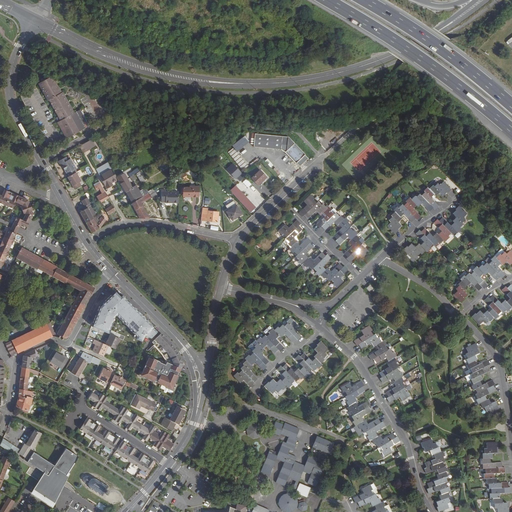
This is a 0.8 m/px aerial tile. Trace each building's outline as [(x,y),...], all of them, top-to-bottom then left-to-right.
[(45,103),(46,102),(55,118),(54,119),(56,124),(55,125),(64,141),(87,128),(77,112),(73,114),(61,94),(60,95),(50,78),(36,87),(37,89),(45,103)] [(88,93),(84,96),(88,102),(92,99),(88,93)] [(295,163),(299,166),(307,158),(304,155),(304,154),(294,143),(288,137),(277,136),(255,134),(252,133),(251,145),(254,145),(254,146),(281,149),(285,152),(295,163)] [(233,146),(237,151),(249,142),(245,136),(233,146)] [(91,145),(88,141),(77,148),(81,154),(86,151),(85,149),(91,145)] [(233,148),(228,152),(243,169),(248,164),(233,148)] [(75,173),(76,173),(75,169),(76,169),(70,159),(66,161),(65,158),(57,162),(59,165),(60,165),(61,167),(65,175),(66,174),(68,177),(75,173)] [(237,181),(242,176),(241,175),(233,167),(227,173),(230,176),(231,175),(237,181)] [(142,170),(135,173),(140,183),(147,180),(142,170)] [(99,178),(101,182),(110,173),(112,171),(99,178)] [(267,177),(260,171),(252,179),(258,185),(267,177)] [(68,177),(67,178),(74,190),(80,186),(78,183),(80,182),(75,173),(68,177)] [(113,177),(110,173),(101,182),(105,189),(109,187),(108,185),(110,184),(116,181),(116,180),(114,178),(114,177),(113,177)] [(132,189),(124,175),(117,179),(124,194),(132,190),(132,189)] [(242,184),(254,196),(258,192),(247,179),(242,184)] [(433,186),(429,189),(434,195),(436,196),(440,193),(441,194),(443,196),(447,193),(448,193),(451,190),(444,182),(440,185),(438,183),(434,187),(433,186)] [(236,185),(230,191),(251,213),(256,207),(236,185)] [(106,197),(100,186),(94,189),(95,192),(98,191),(101,195),(96,198),(97,200),(96,201),(97,203),(100,202),(106,197)] [(429,189),(428,187),(424,191),(425,192),(421,195),(434,208),(435,210),(439,206),(434,201),(431,198),(434,195),(429,189)] [(134,188),(132,189),(132,190),(124,194),(128,200),(135,196),(135,195),(138,194),(134,188)] [(188,189),(181,189),(181,199),(197,199),(197,188),(188,188),(188,189)] [(135,196),(128,200),(130,205),(138,201),(141,199),(139,196),(146,192),(145,190),(141,192),(138,194),(135,195),(135,196)] [(156,197),(152,190),(148,193),(148,195),(141,199),(138,201),(130,205),(138,220),(140,220),(148,220),(147,218),(140,204),(139,203),(148,199),(147,197),(149,196),(151,200),(156,197)] [(177,204),(177,193),(164,193),(164,191),(160,191),(160,202),(164,203),(164,204),(177,204)] [(0,198),(0,206),(4,208),(10,195),(6,193),(3,192),(0,198)] [(421,195),(420,194),(416,197),(415,196),(411,200),(417,205),(418,206),(422,203),(425,207),(430,211),(434,208),(421,195)] [(10,195),(4,208),(12,211),(15,204),(17,198),(14,197),(10,195)] [(307,205),(299,213),(303,217),(304,215),(317,203),(313,199),(314,198),(311,195),(304,201),(307,205)] [(27,202),(17,198),(15,204),(22,207),(22,208),(20,209),(22,212),(31,209),(29,205),(28,205),(27,202)] [(411,200),(410,198),(406,201),(407,203),(404,206),(416,218),(417,220),(421,217),(418,213),(413,208),(417,205),(411,200)] [(78,211),(85,225),(92,220),(91,218),(95,215),(89,205),(88,203),(86,199),(80,202),(83,208),(78,211)] [(317,203),(304,215),(308,219),(315,212),(316,211),(318,212),(320,214),(322,213),(327,208),(323,204),(322,205),(318,202),(317,203)] [(404,206),(402,204),(398,208),(397,207),(393,210),(395,212),(400,218),(404,214),(407,217),(412,222),(416,218),(404,206)] [(323,218),(316,224),(320,228),(322,226),(334,214),(331,211),(332,210),(328,206),(327,208),(322,213),(325,216),(323,218)] [(467,214),(460,206),(456,209),(457,210),(453,214),(455,215),(457,217),(453,221),(454,223),(460,228),(463,225),(462,223),(465,219),(464,218),(467,214)] [(114,212),(113,209),(112,207),(105,211),(108,216),(114,212)] [(241,216),(236,207),(227,213),(232,221),(241,216)] [(28,225),(30,222),(33,216),(31,213),(32,212),(31,209),(22,212),(23,216),(25,215),(25,216),(22,222),(28,225)] [(201,210),(200,222),(216,223),(217,214),(207,213),(207,210),(201,210)] [(387,226),(395,234),(399,230),(398,229),(402,226),(400,224),(398,222),(402,219),(400,218),(395,212),(391,215),(393,216),(389,220),(391,222),(387,226)] [(334,214),(322,226),(326,230),(334,222),(337,226),(339,224),(344,219),(341,215),(340,217),(336,213),(334,214)] [(91,235),(98,231),(105,223),(100,215),(97,217),(92,220),(85,225),(91,235)] [(342,228),(334,236),(337,240),(350,227),(352,226),(348,222),(349,221),(346,217),(344,219),(339,224),(342,228)] [(461,230),(460,228),(454,223),(451,226),(447,222),(443,217),(439,221),(451,234),(453,235),(456,232),(458,233),(461,230)] [(16,219),(13,226),(18,229),(25,232),(28,225),(22,222),(16,219)] [(297,220),(291,226),(289,228),(287,226),(285,224),(278,231),(282,234),(283,233),(287,237),(299,225),(301,223),(297,220)] [(451,234),(439,221),(438,220),(434,223),(437,226),(442,231),(438,235),(443,240),(445,242),(448,238),(448,237),(451,234)] [(287,237),(285,238),(286,239),(289,242),(287,243),(291,247),(296,242),(298,240),(294,237),(303,229),(299,225),(287,237)] [(350,227),(337,240),(336,241),(339,245),(348,237),(351,240),(356,235),(358,234),(355,230),(353,231),(350,227)] [(443,240),(438,235),(437,233),(433,237),(429,233),(425,228),(421,232),(433,244),(435,246),(439,242),(440,243),(443,240)] [(433,244),(421,232),(420,230),(416,233),(421,238),(424,242),(420,245),(426,251),(427,252),(431,249),(430,248),(433,244)] [(0,236),(13,242),(14,238),(15,235),(10,233),(7,231),(5,234),(0,231),(0,236)] [(356,235),(351,240),(350,242),(353,246),(345,254),(348,257),(361,245),(362,244),(359,240),(360,239),(356,235)] [(0,245),(9,249),(11,246),(13,242),(0,236),(0,241),(2,242),(0,245)] [(291,247),(289,249),(292,252),(294,251),(297,255),(310,243),(311,241),(308,238),(300,245),(296,242),(291,247)] [(297,255),(296,256),(299,260),(298,261),(302,265),(303,263),(309,258),(305,254),(313,246),(310,243),(297,255)] [(426,251),(420,245),(419,244),(415,247),(413,245),(412,244),(408,247),(407,246),(404,250),(411,258),(410,259),(414,263),(419,258),(417,256),(421,253),(422,254),(426,251)] [(7,252),(9,249),(0,245),(0,253),(7,256),(8,253),(7,252)] [(361,245),(348,257),(347,259),(350,263),(359,254),(362,258),(369,251),(365,248),(364,249),(361,245)] [(507,254),(510,251),(507,248),(500,255),(502,257),(505,253),(507,254)] [(43,273),(47,265),(21,251),(16,260),(37,271),(38,270),(42,272),(43,273)] [(501,263),(502,265),(506,261),(508,263),(510,265),(511,262),(511,252),(510,251),(507,254),(505,253),(502,257),(500,255),(496,258),(501,263)] [(308,266),(311,269),(313,268),(325,256),(322,252),(314,260),(310,256),(309,258),(303,263),(307,267),(308,266)] [(316,272),(319,276),(321,275),(326,269),(322,266),(331,258),(327,254),(325,256),(313,268),(317,271),(316,272)] [(488,264),(500,277),(502,279),(505,275),(501,270),(497,267),(501,263),(496,258),(494,256),(491,260),(492,261),(488,264)] [(478,268),(483,274),(485,275),(489,272),(492,275),(497,280),(500,277),(488,264),(487,263),(483,266),(482,265),(478,268)] [(325,277),(329,281),(331,279),(343,267),(339,264),(331,271),(328,268),(326,269),(321,275),(324,278),(325,277)] [(46,275),(51,267),(47,265),(43,273),(44,274),(46,275)] [(340,277),(348,269),(345,266),(343,267),(331,279),(334,282),(333,284),(336,287),(343,281),(340,277)] [(65,343),(94,291),(51,267),(46,275),(47,275),(79,293),(54,337),(51,336),(47,327),(43,329),(49,340),(51,339),(56,341),(58,339),(60,340),(59,342),(61,343),(62,341),(65,343)] [(470,275),(482,287),(484,289),(487,286),(484,282),(480,277),(483,274),(478,268),(477,267),(473,270),(474,272),(470,275)] [(460,279),(462,280),(467,286),(471,283),(474,286),(478,291),(482,287),(470,275),(469,273),(465,277),(464,276),(460,279)] [(454,294),(459,299),(462,303),(465,299),(465,298),(468,294),(467,293),(465,291),(469,288),(467,286),(462,280),(458,284),(459,285),(456,289),(458,291),(454,294)] [(123,324),(140,310),(124,292),(122,293),(111,281),(102,290),(109,297),(102,303),(106,308),(108,307),(123,324)] [(511,293),(507,288),(505,287),(502,290),(504,293),(510,299),(506,302),(511,308),(511,293)] [(511,308),(506,302),(505,301),(501,304),(497,300),(493,295),(489,299),(501,311),(503,313),(506,309),(508,311),(511,308)] [(501,311),(489,299),(488,297),(484,301),(488,305),(492,309),(488,313),(493,318),(495,319),(499,316),(498,314),(501,311)] [(141,309),(125,323),(122,320),(119,319),(124,325),(123,329),(127,330),(135,339),(143,340),(145,331),(150,337),(153,338),(158,333),(158,330),(150,320),(144,319),(139,324),(141,318),(143,316),(140,315),(141,309)] [(493,318),(488,313),(487,311),(483,315),(481,312),(479,311),(476,314),(475,314),(471,317),(479,325),(483,322),(485,324),(488,320),(489,321),(493,318)] [(284,326),(296,338),(298,340),(300,337),(296,332),(292,329),(296,325),(289,318),(286,321),(287,323),(284,326)] [(274,330),(279,336),(281,337),(284,334),(287,338),(292,342),(296,338),(284,326),(282,324),(279,328),(277,327),(274,330)] [(364,335),(354,341),(356,345),(359,344),(373,335),(370,331),(372,330),(369,326),(361,331),(364,335)] [(15,356),(49,340),(43,329),(11,345),(15,356)] [(266,337),(278,349),(280,351),(283,348),(280,344),(275,339),(279,336),(274,330),(272,329),(269,332),(270,333),(266,337)] [(115,337),(105,333),(100,343),(109,347),(110,348),(115,337)] [(373,335),(359,344),(361,349),(367,345),(371,342),(374,347),(376,345),(382,341),(379,337),(378,338),(375,334),(373,335)] [(266,345),(271,350),(274,353),(278,349),(266,337),(265,335),(261,339),(260,338),(256,341),(258,343),(263,348),(266,345)] [(164,342),(158,336),(150,344),(149,345),(150,347),(158,355),(165,364),(163,368),(157,366),(157,365),(150,362),(150,363),(146,362),(139,379),(143,381),(152,385),(152,384),(156,386),(165,390),(165,389),(171,392),(181,366),(179,362),(172,352),(164,342)] [(378,350),(372,354),(368,356),(371,360),(373,359),(387,350),(385,346),(387,344),(384,340),(382,341),(376,345),(378,350)] [(105,358),(109,347),(100,343),(95,341),(94,344),(97,345),(94,353),(105,358)] [(327,349),(324,346),(320,341),(316,345),(317,346),(313,349),(315,351),(317,353),(313,357),(315,358),(320,364),(323,360),(322,359),(326,355),(324,353),(327,349)] [(253,353),(265,365),(268,361),(264,357),(261,353),(264,350),(263,348),(258,343),(254,346),(255,347),(251,351),(253,353)] [(475,343),(473,344),(466,348),(468,352),(465,354),(468,358),(466,359),(468,363),(475,360),(476,359),(474,355),(477,353),(479,352),(477,348),(478,347),(475,343)] [(13,357),(15,356),(11,345),(6,347),(11,360),(13,359),(13,357)] [(387,350),(373,359),(376,363),(380,361),(385,357),(388,362),(395,357),(397,356),(394,352),(392,353),(390,348),(387,350)] [(20,370),(28,371),(28,368),(30,369),(30,365),(29,364),(30,360),(34,359),(33,352),(22,359),(20,370)] [(56,353),(50,362),(59,368),(65,358),(62,356),(62,357),(56,353)] [(255,362),(260,367),(263,370),(266,367),(265,365),(253,353),(249,356),(248,355),(245,358),(246,360),(251,365),(255,362)] [(312,369),(314,371),(317,367),(318,368),(322,365),(320,364),(315,358),(312,361),(308,358),(304,353),(300,357),(312,369)] [(77,355),(68,370),(78,376),(82,368),(84,366),(87,368),(90,363),(77,355)] [(304,376),(306,377),(309,374),(308,373),(312,369),(300,357),(298,355),(295,358),(298,361),(303,367),(299,370),(304,376)] [(395,357),(388,362),(386,363),(389,367),(385,369),(379,373),(382,377),(396,368),(399,367),(396,363),(397,362),(395,357)] [(468,363),(466,364),(468,369),(470,368),(472,372),(487,365),(489,364),(487,359),(481,362),(477,365),(475,360),(468,363)] [(92,360),(90,363),(87,368),(93,370),(92,372),(93,372),(98,363),(92,360)] [(242,370),(254,383),(257,379),(253,374),(249,371),(253,367),(251,365),(246,360),(243,364),(244,365),(240,368),(242,370)] [(294,380),(296,381),(299,378),(300,379),(304,376),(299,370),(297,369),(293,372),(290,369),(286,364),(282,368),(294,380)] [(472,372),(470,374),(472,378),(470,379),(473,383),(480,380),(482,379),(479,374),(484,372),(489,369),(487,365),(472,372)] [(286,386),(288,388),(292,384),(290,383),(294,380),(282,368),(281,366),(277,369),(281,374),(285,377),(281,381),(286,386)] [(396,368),(382,377),(380,379),(383,383),(386,381),(392,377),(395,381),(401,377),(403,376),(401,372),(399,373),(396,368)] [(37,379),(37,376),(36,375),(35,375),(28,371),(20,370),(18,393),(26,394),(31,394),(32,389),(26,388),(28,376),(37,379)] [(244,379),(251,387),(252,388),(255,384),(254,383),(242,370),(238,373),(237,372),(233,376),(240,383),(244,379)] [(101,371),(96,381),(105,385),(111,374),(105,371),(104,373),(101,371)] [(401,377),(395,381),(393,382),(396,386),(392,389),(386,393),(389,397),(403,388),(405,387),(402,382),(404,381),(401,377)] [(124,384),(112,379),(108,388),(119,393),(124,384)] [(264,385),(269,390),(272,394),(276,390),(278,392),(282,389),(283,390),(286,386),(281,381),(280,379),(276,383),(274,381),(273,379),(269,383),(268,382),(264,385)] [(473,383),(471,384),(473,389),(475,388),(477,393),(492,385),(494,384),(492,380),(488,381),(482,385),(480,380),(473,383)] [(346,395),(361,387),(363,385),(361,381),(351,387),(348,383),(340,387),(343,392),(344,391),(346,395)] [(477,393),(475,394),(477,398),(476,399),(478,404),(480,403),(487,399),(484,395),(489,393),(495,390),(492,385),(477,393)] [(348,406),(355,402),(356,401),(354,397),(358,394),(364,391),(361,387),(346,395),(345,396),(347,401),(346,402),(348,406)] [(403,388),(389,397),(387,398),(389,402),(395,399),(399,396),(402,400),(410,396),(408,391),(406,392),(403,388)] [(96,400),(89,396),(86,401),(92,405),(90,409),(94,411),(102,399),(98,396),(96,400)] [(35,420),(35,419),(34,418),(34,417),(28,414),(31,401),(25,400),(17,399),(13,412),(26,416),(35,420)] [(105,400),(102,399),(94,411),(97,413),(99,410),(106,414),(110,408),(103,404),(105,400)] [(155,407),(135,399),(130,409),(138,413),(139,409),(148,413),(148,412),(152,414),(155,407)] [(491,414),(501,409),(498,405),(497,405),(495,401),(493,402),(491,403),(488,399),(487,399),(480,403),(482,407),(484,407),(486,411),(488,410),(491,414)] [(351,411),(353,415),(368,406),(370,405),(367,401),(363,403),(357,407),(355,402),(348,406),(347,407),(349,411),(351,411)] [(352,421),(355,426),(357,424),(363,421),(360,417),(366,413),(370,411),(368,406),(353,415),(351,416),(354,421),(352,421)] [(110,408),(106,414),(113,418),(110,422),(114,424),(122,410),(119,408),(116,413),(110,408)] [(159,427),(170,433),(174,426),(177,427),(184,413),(176,408),(169,421),(164,419),(159,427)] [(122,410),(114,424),(117,426),(119,423),(126,427),(130,421),(123,417),(126,413),(122,410)] [(133,417),(126,413),(123,417),(130,421),(133,417)] [(126,427),(124,431),(127,433),(129,429),(136,434),(140,428),(133,423),(136,419),(133,417),(130,421),(126,427)] [(361,428),(364,432),(366,431),(380,423),(377,419),(371,422),(367,424),(365,420),(363,421),(357,424),(360,429),(361,428)] [(84,436),(91,424),(85,420),(78,431),(84,436)] [(288,453),(290,448),(293,449),(298,436),(295,435),(298,427),(285,422),(284,424),(275,420),(271,430),(280,434),(281,432),(289,435),(286,441),(284,440),(277,455),(269,452),(265,461),(274,465),(277,458),(285,461),(279,476),(277,481),(286,484),(289,477),(296,479),(291,492),(290,492),(289,492),(288,492),(286,493),(285,493),(283,494),(282,495),(281,496),(280,498),(280,499),(279,501),(279,503),(280,505),(280,507),(281,508),(281,509),(282,509),(283,510),(283,511),(285,511),(286,511),(292,511),(293,511),(295,511),(296,510),(297,509),(298,507),(299,506),(299,505),(300,505),(299,506),(303,509),(308,507),(309,503),(305,499),(301,500),(300,502),(300,501),(299,500),(299,499),(299,498),(300,497),(301,497),(302,496),(303,496),(303,495),(303,494),(303,492),(308,495),(312,486),(301,481),(300,485),(298,484),(304,469),(312,472),(308,480),(316,483),(320,473),(321,474),(325,464),(317,461),(318,457),(310,453),(305,464),(300,462),(295,460),(297,456),(288,453)] [(262,427),(256,422),(249,425),(248,433),(254,437),(261,434),(262,427)] [(367,436),(369,441),(371,440),(377,436),(375,432),(381,428),(385,426),(382,422),(380,423),(366,431),(368,435),(367,436)] [(84,436),(94,442),(98,436),(95,434),(98,429),(91,424),(84,436)] [(140,428),(136,434),(143,438),(141,442),(145,444),(147,441),(151,434),(154,429),(150,427),(147,432),(140,428)] [(23,460),(37,469),(43,473),(44,473),(31,494),(53,508),(55,504),(62,489),(64,484),(69,473),(68,472),(78,456),(65,448),(54,466),(35,453),(33,447),(41,433),(34,429),(26,443),(25,442),(19,453),(25,457),(23,459),(23,460)] [(104,448),(111,437),(105,433),(101,438),(98,436),(94,442),(104,448)] [(151,449),(154,451),(164,435),(161,433),(158,438),(151,434),(147,441),(153,445),(151,449)] [(375,443),(378,448),(380,447),(394,438),(392,433),(386,437),(382,439),(379,435),(377,436),(371,440),(374,444),(375,443)] [(160,450),(167,454),(171,447),(165,443),(168,438),(164,435),(154,451),(158,453),(160,450)] [(330,451),(334,442),(317,435),(313,444),(330,451)] [(389,447),(393,444),(399,441),(396,436),(394,438),(380,447),(382,451),(381,452),(384,456),(392,451),(389,447)] [(111,451),(114,446),(117,441),(111,437),(104,448),(110,452),(111,451)] [(3,438),(0,444),(0,445),(8,451),(9,450),(17,456),(20,450),(3,438)] [(431,439),(421,443),(422,448),(424,447),(426,452),(427,451),(430,450),(432,455),(434,454),(441,451),(439,447),(438,447),(436,443),(433,444),(431,439)] [(498,447),(497,442),(486,443),(487,448),(484,448),(484,453),(482,453),(483,458),(490,458),(492,458),(492,453),(495,453),(497,453),(497,447),(498,447)] [(120,459),(127,447),(121,443),(117,448),(114,453),(113,454),(120,459)] [(120,459),(129,465),(133,459),(130,457),(134,451),(127,447),(120,459)] [(445,455),(443,450),(441,451),(434,454),(436,459),(431,460),(425,463),(427,468),(443,462),(445,461),(443,456),(445,455)] [(129,465),(139,471),(146,460),(140,456),(137,461),(133,459),(129,465)] [(0,486),(11,460),(2,457),(0,463),(0,486)] [(483,458),(480,459),(481,464),(482,464),(483,468),(485,468),(502,467),(502,462),(495,463),(491,463),(490,458),(483,458)] [(145,476),(153,464),(146,460),(139,471),(145,476)] [(443,462),(427,468),(424,469),(426,473),(432,471),(437,469),(439,474),(446,471),(448,470),(446,466),(445,466),(443,462)] [(264,464),(260,473),(269,477),(273,467),(264,464)] [(484,473),(484,479),(486,478),(494,478),(493,473),(501,473),(505,472),(505,467),(502,467),(485,468),(486,473),(484,473)] [(446,471),(439,474),(436,475),(438,479),(436,480),(428,483),(429,488),(445,482),(448,481),(446,477),(448,476),(446,471)] [(83,478),(84,479),(83,480),(84,480),(84,481),(84,482),(85,482),(84,483),(85,484),(86,483),(87,484),(88,485),(88,484),(89,485),(89,486),(90,487),(91,488),(90,490),(91,490),(91,489),(93,490),(92,491),(93,492),(94,491),(97,492),(96,493),(97,494),(98,493),(99,493),(98,495),(99,495),(100,494),(101,495),(100,496),(101,496),(101,495),(102,496),(102,495),(102,494),(103,493),(104,494),(107,490),(105,489),(106,487),(107,488),(108,487),(107,486),(108,486),(107,485),(106,486),(106,485),(105,484),(105,485),(103,484),(104,483),(102,483),(99,482),(100,481),(99,480),(98,481),(97,480),(98,479),(97,479),(96,479),(95,479),(94,479),(93,479),(92,480),(91,479),(92,479),(91,479),(89,478),(90,477),(89,477),(88,477),(87,477),(86,477),(85,477),(84,478),(83,477),(83,478)] [(488,483),(489,488),(491,488),(508,487),(508,482),(501,483),(496,483),(496,478),(494,478),(486,478),(487,484),(488,483)] [(445,482),(429,488),(427,489),(429,494),(435,491),(440,490),(441,494),(448,492),(451,491),(449,486),(447,487),(445,482)] [(363,493),(359,496),(353,499),(355,503),(357,502),(373,495),(370,490),(372,489),(370,485),(361,489),(363,493)] [(490,494),(490,499),(492,498),(500,498),(499,493),(504,493),(511,492),(510,487),(508,487),(491,488),(492,493),(490,494)] [(448,492),(441,494),(439,495),(441,500),(439,501),(436,502),(438,506),(437,507),(439,511),(443,510),(449,508),(447,503),(450,502),(448,497),(450,496),(448,492)] [(373,495),(357,502),(359,507),(365,504),(370,502),(372,507),(374,506),(381,502),(379,498),(377,499),(375,494),(373,495)] [(498,511),(509,511),(509,508),(508,508),(507,502),(505,503),(502,503),(502,498),(500,498),(492,498),(493,503),(495,503),(495,508),(498,508),(498,511)] [(9,511),(15,504),(8,499),(0,511),(9,511)] [(376,510),(372,511),(384,511),(386,511),(384,507),(385,506),(383,501),(381,502),(374,506),(376,510)] [(269,511),(270,509),(257,503),(255,506),(252,511),(269,511)]
